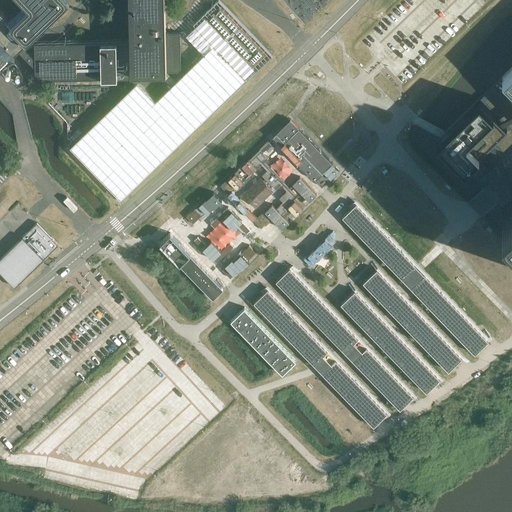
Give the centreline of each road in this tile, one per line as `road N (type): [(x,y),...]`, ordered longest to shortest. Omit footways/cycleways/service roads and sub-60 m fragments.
road 1 (residential): [(511,342),(330,467),(316,465),(249,397)]
road 2 (tertiary): [(99,240),(309,49)]
road 3 (residential): [(188,337),(299,242),(388,142)]
road 4 (residential): [(388,142),(461,222),(440,243),(511,317)]
road 5 (residential): [(188,337),(99,240)]
